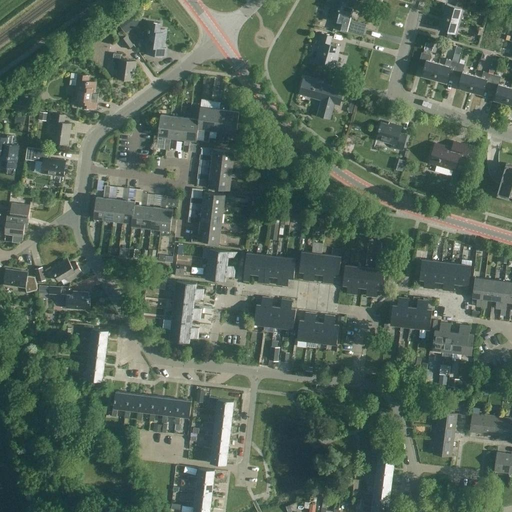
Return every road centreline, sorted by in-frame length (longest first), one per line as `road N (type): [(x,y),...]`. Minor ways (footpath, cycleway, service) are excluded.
road 1 (secondary): [(511,238),(405,207),(338,172),(273,112),(219,38)]
road 2 (residential): [(511,135),(391,95),(417,0)]
road 3 (residential): [(209,367),(162,362),(151,353),(79,243),(80,217)]
road 4 (residential): [(138,457),(243,470),(255,372)]
road 5 (residential): [(85,169),(97,132),(219,38)]
road 6 (track): [(97,0),(0,71)]
